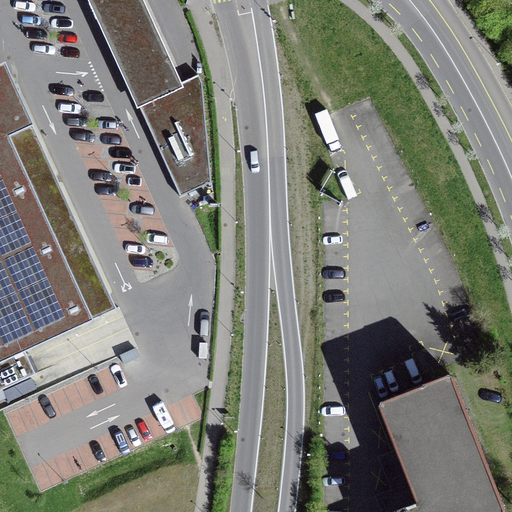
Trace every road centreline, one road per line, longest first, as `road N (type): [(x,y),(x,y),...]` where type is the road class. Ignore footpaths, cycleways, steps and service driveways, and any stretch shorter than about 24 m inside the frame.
road 1 (secondary): [(286,511),(294,390),(266,168)]
road 2 (secondary): [(266,168),(240,511)]
road 3 (tertiary): [(511,170),(476,96),(412,0)]
road 4 (secondary): [(242,0),(266,168)]
